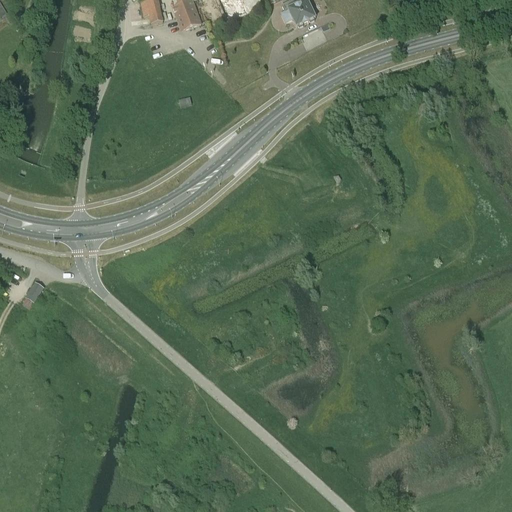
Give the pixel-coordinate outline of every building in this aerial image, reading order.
[(174,0),(178,8),(172,10),(173,14),(181,34),(201,26),(192,2),(199,0),(198,0),(174,0)] [(305,3),(303,0),(295,0),(294,1),(281,7),(284,14),(281,16),(285,25),(292,22),(296,29),(297,28),(299,30),(303,28),(302,26),(309,23),(310,25),(314,23),(314,21),(315,20),(307,2),(305,3)] [(164,24),(158,1),(141,5),(144,20),(148,19),(150,27),(164,24)] [(330,31),(327,25),(320,29),(323,34),(330,31)] [(185,101),(184,99),(180,101),(180,102),(178,102),(180,109),(191,106),(189,100),(185,101)] [(27,173),(21,169),(17,177),(23,180),(27,173)] [(341,182),(338,177),(333,177),(331,178),(336,187),(338,186),(341,182)] [(31,311),(44,289),(35,284),(22,306),(31,311)]
